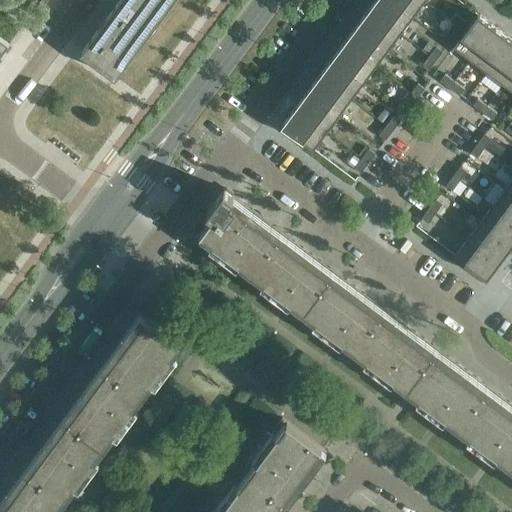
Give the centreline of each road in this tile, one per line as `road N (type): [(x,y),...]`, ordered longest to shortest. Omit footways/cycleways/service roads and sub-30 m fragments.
road 1 (residential): [(511,355),(229,147)]
road 2 (secondary): [(109,216),(269,0)]
road 3 (residential): [(0,449),(151,247)]
road 4 (residential): [(229,147),(343,0)]
road 5 (secondary): [(0,360),(109,216)]
road 6 (residential): [(0,113),(79,0)]
road 7 (residential): [(109,216),(0,143)]
road 8 (residential): [(151,247),(229,147)]
